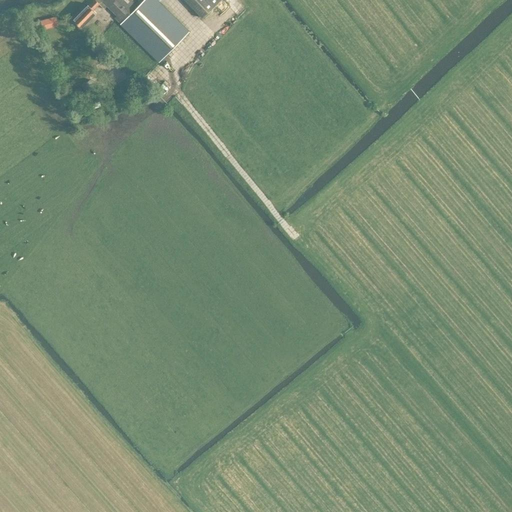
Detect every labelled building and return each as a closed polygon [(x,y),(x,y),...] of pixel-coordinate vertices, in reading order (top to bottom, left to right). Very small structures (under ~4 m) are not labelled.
[(99,5),(94,0),(92,0),(88,5),(87,5),(72,20),(81,28),(96,13),(94,11),(99,5)] [(94,0),(99,5),(103,10),(106,5),(122,21),(120,24),(159,62),(188,32),(155,0),(143,0),(137,7),(130,0),(94,0)] [(185,0),(204,19),(222,2),(220,0),(185,0)] [(90,80),(81,84),(86,97),(96,93),(90,80)] [(82,115),(101,107),(97,95),(78,102),(82,115)]
